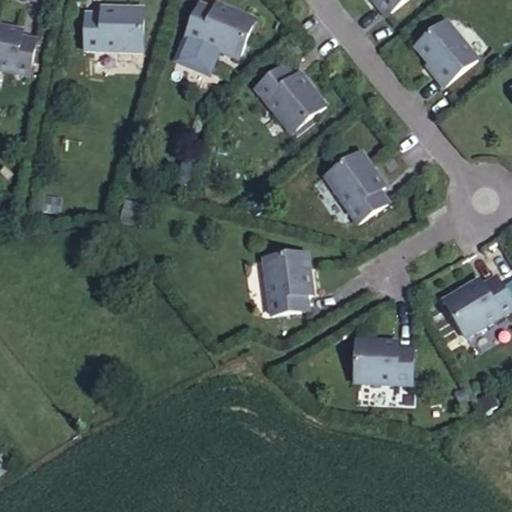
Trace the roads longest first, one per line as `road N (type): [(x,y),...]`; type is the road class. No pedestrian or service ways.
road 1 (residential): [(319,0),(490,208)]
road 2 (residential): [(375,269),(490,208)]
